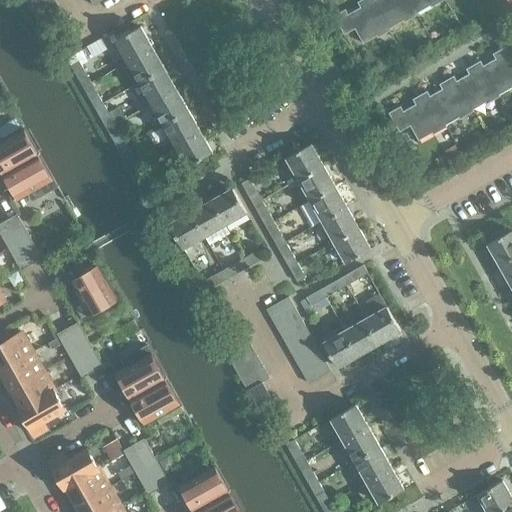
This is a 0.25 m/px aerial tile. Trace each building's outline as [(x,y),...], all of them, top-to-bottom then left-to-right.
[(28,0),(26,1),(32,12),(53,0),(28,0)] [(54,0),(53,0),(32,12),(38,23),(61,10),(54,0)] [(333,15),(344,34),(355,28),(363,43),(376,35),(374,32),(389,24),(375,0),(361,0),(364,4),(348,14),(345,9),(333,15)] [(375,0),(389,24),(390,28),(403,20),(401,17),(415,9),(409,0),(375,0)] [(409,0),(415,9),(417,12),(430,5),(428,2),(431,0),(409,0)] [(61,10),(38,23),(44,33),(66,20),(61,10)] [(141,26),(115,41),(127,62),(153,47),(141,26)] [(101,38),(86,46),(92,57),(107,48),(101,38)] [(479,61),(497,91),(499,94),(511,87),(510,84),(511,82),(511,54),(507,45),(497,51),(500,56),(483,65),(480,60),(479,61)] [(127,62),(118,67),(130,89),(165,68),(153,47),(127,62)] [(71,65),(83,87),(91,82),(79,61),(71,65)] [(453,76),(470,106),(472,109),(485,102),(483,99),(497,91),(479,61),(470,66),(473,71),(456,80),(453,75),(453,76)] [(165,68),(130,89),(141,108),(177,89),(165,68)] [(426,91),(444,121),(446,125),(458,117),(456,114),(470,106),(453,76),(443,81),(446,86),(430,95),(427,91),(426,91)] [(95,107),(103,103),(91,82),(83,87),(95,107)] [(177,89),(151,104),(163,124),(189,109),(177,89)] [(399,131),(410,125),(418,140),(431,132),(430,129),(444,121),(426,91),(417,96),(419,101),(403,111),(400,106),(389,112),(399,131)] [(95,107),(107,128),(115,124),(103,103),(95,107)] [(174,145),(201,130),(189,109),(163,124),(174,145)] [(118,149),(126,144),(115,124),(107,128),(118,149)] [(0,143),(0,167),(4,173),(38,154),(25,130),(0,143)] [(160,130),(149,136),(154,145),(165,139),(160,130)] [(201,130),(174,145),(187,167),(213,151),(201,130)] [(149,136),(134,145),(140,155),(154,147),(154,145),(149,136)] [(311,143),(286,158),(298,179),(323,165),(311,143)] [(456,143),(444,150),(450,160),(462,153),(456,143)] [(118,149),(130,169),(138,165),(126,144),(118,149)] [(57,187),(38,154),(4,173),(17,197),(27,191),(33,201),(57,187)] [(138,165),(130,169),(143,192),(151,187),(138,165)] [(298,179),(303,188),(310,200),(335,185),(323,165),(298,179)] [(252,202),(261,198),(249,178),(241,183),(252,202)] [(310,200),(311,203),(321,221),(347,206),(335,185),(310,200)] [(211,200),(226,225),(247,213),(232,188),(211,200)] [(252,202),(263,222),(272,217),(261,198),(252,202)] [(191,212),(205,237),(226,225),(211,200),(191,212)] [(321,221),(322,221),(333,241),(359,227),(347,206),(321,221)] [(195,243),(199,250),(209,245),(204,237),(205,237),(191,212),(169,224),(183,249),(195,243)] [(18,215),(7,221),(19,242),(30,236),(18,215)] [(263,222),(275,241),(283,237),(272,217),(263,222)] [(7,221),(0,225),(0,232),(9,248),(19,242),(7,221)] [(346,263),(371,249),(359,227),(333,241),(346,263)] [(511,229),(488,243),(500,265),(511,257),(511,229)] [(30,236),(19,242),(31,262),(41,256),(30,236)] [(286,261),(294,256),(283,237),(275,241),(286,261)] [(31,262),(19,242),(9,248),(20,268),(31,262)] [(259,249),(240,260),(244,268),(263,257),(259,249)] [(306,276),(294,256),(286,261),(297,281),(306,276)] [(511,257),(500,265),(511,286),(511,285),(511,257)] [(221,271),(225,279),(244,268),(240,260),(221,271)] [(363,264),(343,275),(349,283),(368,272),(363,264)] [(71,280),(91,314),(115,301),(96,266),(71,280)] [(206,290),(225,279),(221,271),(202,281),(206,290)] [(349,283),(343,275),(325,286),(330,294),(349,283)] [(311,304),(330,294),(325,286),(306,296),(311,304)] [(266,308),(267,309),(273,320),(295,307),(289,296),(266,308)] [(365,317),(379,342),(400,330),(386,305),(373,312),(371,308),(363,312),(365,317)] [(301,318),(295,307),(273,320),(279,330),(301,318)] [(344,329),(358,354),(379,342),(365,317),(344,329)] [(285,340),(307,328),(301,318),(279,330),(285,340)] [(79,322),(68,328),(80,349),(91,343),(79,322)] [(217,336),(223,348),(246,335),(239,324),(217,336)] [(53,348),(63,343),(70,355),(80,349),(68,328),(58,334),(59,337),(49,342),(53,348)] [(290,351),(313,338),(307,328),(285,340),(290,351)] [(323,341),(337,366),(358,354),(344,329),(323,341)] [(0,369),(33,351),(22,331),(0,343),(0,369)] [(252,345),(246,335),(223,348),(229,358),(252,345)] [(318,349),(313,338),(290,351),(296,361),(318,349)] [(91,343),(80,349),(92,370),(103,364),(91,343)] [(166,378),(147,344),(122,358),(128,368),(117,374),(131,398),(166,378)] [(257,356),(252,345),(229,358),(235,368),(257,356)] [(92,370),(80,349),(70,355),(82,376),(92,370)] [(302,371),(324,359),(318,349),(296,361),(302,371)] [(0,369),(0,370),(10,388),(44,369),(33,351),(0,369)] [(241,378),(263,366),(257,356),(235,368),(241,378)] [(308,382),(330,370),(331,370),(324,359),(302,371),(308,382)] [(247,390),(248,389),(262,381),(269,377),(263,366),(241,378),(247,390)] [(44,369),(10,388),(21,407),(20,407),(20,408),(55,388),(44,369)] [(179,401),(166,378),(131,398),(144,421),(179,401)] [(260,410),(274,402),(262,381),(248,389),(260,410)] [(35,435),(48,428),(59,422),(55,414),(65,409),(54,390),(55,389),(55,388),(20,408),(35,435)] [(330,418),(331,419),(343,440),(368,425),(355,404),(330,418)] [(368,425),(343,440),(354,460),(379,446),(368,425)] [(298,464),(306,459),(294,438),(286,443),(298,464)] [(146,466),(157,460),(145,439),(135,445),(146,466)] [(119,443),(106,450),(112,460),(124,453),(119,443)] [(146,466),(135,445),(124,451),(136,472),(146,466)] [(366,481),(391,467),(379,446),(354,460),(366,481)] [(50,460),(65,487),(99,467),(98,467),(87,448),(67,460),(63,453),(50,460)] [(171,453),(157,460),(164,472),(178,465),(171,453)] [(298,464),(310,485),(318,480),(306,459),(298,464)] [(157,460),(146,466),(158,486),(169,481),(164,472),(157,460)] [(158,486),(146,466),(136,472),(148,492),(158,486)] [(181,486),(194,510),(229,490),(216,466),(181,486)] [(66,487),(77,505),(110,486),(99,467),(65,487),(65,488),(66,487)] [(391,467),(366,481),(379,502),(403,488),(391,467)] [(322,505),(330,501),(318,480),(310,485),(322,505)] [(494,511),(511,502),(511,497),(502,480),(478,494),(488,511),(494,511)] [(77,505),(80,511),(108,511),(121,505),(110,486),(77,505)] [(241,511),(229,490),(194,510),(195,511),(241,511)] [(336,511),(330,501),(322,505),(325,511),(336,511)] [(511,511),(511,502),(494,511),(511,511)]
